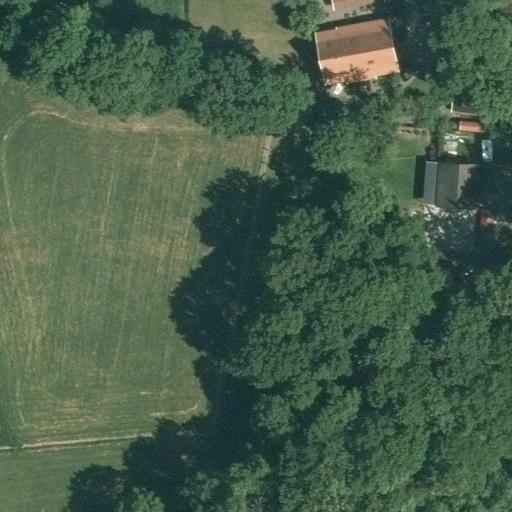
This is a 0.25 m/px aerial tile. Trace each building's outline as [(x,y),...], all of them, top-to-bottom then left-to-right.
[(384,1),(383,0),(332,0),(334,10),(384,1)] [(460,7),(458,0),(423,0),(426,13),(460,7)] [(336,27),(337,30),(316,34),(326,85),(347,81),(347,84),(377,79),(376,76),(399,71),(390,21),(389,17),(336,27)] [(493,81),(457,76),(452,112),(488,117),(493,85),(493,81)] [(485,122),(461,120),(460,129),(485,131),(485,122)] [(441,162),(441,170),(440,205),(474,208),(478,163),(441,162)]
